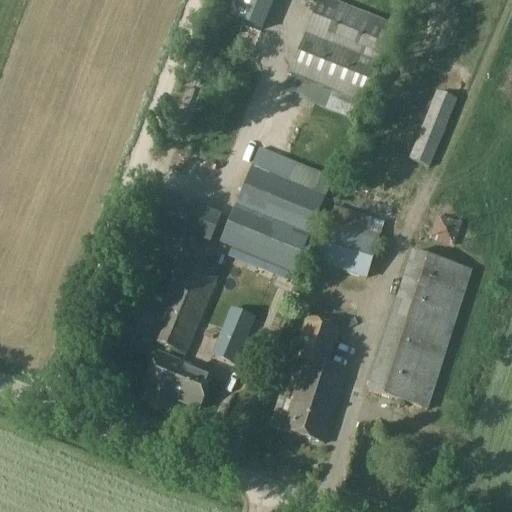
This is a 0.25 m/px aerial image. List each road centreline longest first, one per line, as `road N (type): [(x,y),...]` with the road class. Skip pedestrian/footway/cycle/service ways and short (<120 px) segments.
road 1 (unclassified): [(197,0),(49,404)]
road 2 (unclassified): [(338,511),(49,404)]
